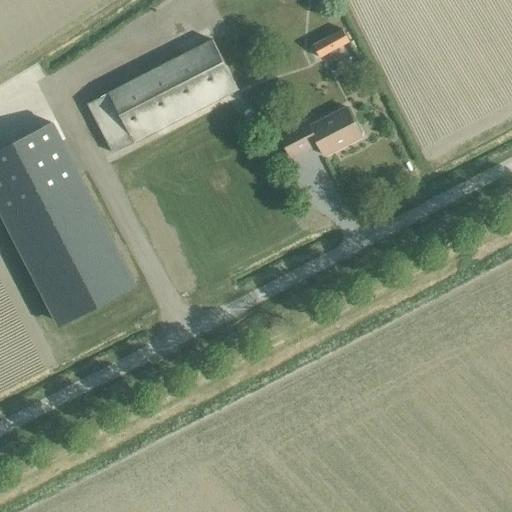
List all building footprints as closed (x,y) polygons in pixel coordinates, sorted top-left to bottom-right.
[(342,29),(313,44),(320,57),(349,41),(342,29)] [(115,151),(238,89),(214,40),(91,102),(115,151)] [(15,99),(0,107),(0,127),(24,113),(15,99)] [(306,120),(279,134),(291,158),(318,144),(323,155),(361,135),(346,107),(309,125),(306,120)] [(51,123),(0,148),(0,208),(59,324),(134,285),(51,123)]
